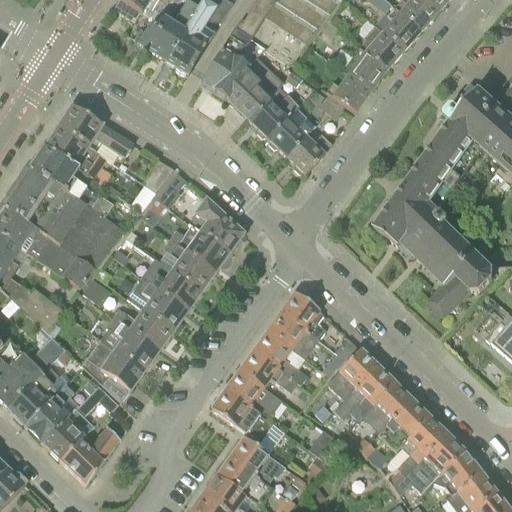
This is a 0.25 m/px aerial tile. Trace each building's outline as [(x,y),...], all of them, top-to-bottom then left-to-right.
[(155,27),(181,2),(177,0),(120,0),(119,3),(120,4),(113,14),(123,21),(130,11),(150,23),(155,27)] [(201,7),(164,65),(176,73),(175,74),(179,78),(184,80),(185,78),(188,80),(224,21),(209,12),(215,2),(212,0),(205,0),(201,7)] [(318,31),(345,0),(258,0),(237,34),(251,43),(264,21),(305,49),(318,31)] [(393,13),(420,36),(438,16),(418,0),(398,0),(390,9),(394,12),(393,13)] [(418,0),(438,16),(451,0),(418,0)] [(157,28),(137,48),(164,65),(201,7),(191,1),(187,4),(172,27),(163,22),(157,28)] [(393,13),(387,20),(385,18),(374,30),(403,55),(420,36),(393,13)] [(334,20),(327,27),(338,36),(345,29),(334,20)] [(133,45),(137,48),(157,28),(155,27),(150,23),(143,35),(140,33),(133,45)] [(368,25),(357,37),(365,44),(358,53),(386,75),(403,55),(374,30),(368,25)] [(338,36),(327,27),(321,34),(332,43),(338,36)] [(251,43),(237,34),(234,32),(200,87),(227,104),(245,75),(245,74),(248,70),(237,64),(251,43)] [(358,53),(350,64),(341,76),(348,80),(370,96),(386,75),(358,53)] [(309,74),(298,66),(292,73),(304,82),(309,74)] [(245,75),(227,104),(248,125),(268,105),(255,92),(260,88),(245,75)] [(301,84),(290,76),(285,83),(285,84),(296,91),(301,84)] [(326,97),(355,118),(370,96),(348,80),(338,93),(332,88),(326,97)] [(480,295),(493,282),(492,275),(493,273),(445,229),(448,225),(439,215),(482,155),(507,177),(511,181),(511,125),(510,123),(511,120),(511,81),(491,105),(471,87),(444,119),(451,126),(374,233),(399,251),(411,263),(414,260),(445,290),(429,306),(445,321),(468,297),(469,297),(471,295),(480,295)] [(265,142),(267,143),(286,123),(287,124),(298,111),(280,93),(273,101),(272,100),(268,105),(248,125),(257,134),(256,137),(262,143),(265,142)] [(319,113),(326,119),(334,108),(326,103),(319,113)] [(341,114),(334,108),(326,119),(334,124),(341,114)] [(103,130),(100,128),(71,110),(58,131),(96,156),(95,157),(98,159),(98,158),(113,167),(117,161),(118,159),(102,147),(94,142),(103,130)] [(277,153),(286,161),(309,136),(302,129),(297,134),(287,124),(286,123),(267,143),(269,145),(268,149),(273,154),(277,153)] [(102,147),(118,159),(124,163),(133,149),(103,130),(94,142),(102,147)] [(100,173),(92,167),(98,159),(95,157),(96,156),(58,131),(44,151),(78,173),(88,180),(93,184),(100,173)] [(302,178),(304,180),(324,159),(331,149),(321,140),(317,144),(309,136),(286,161),(295,170),(294,173),(299,179),(302,178)] [(72,182),(78,173),(44,151),(30,173),(68,197),(76,185),(72,182)] [(173,174),(157,164),(149,177),(143,188),(155,196),(172,177),(173,174)] [(125,236),(104,221),(78,204),(72,200),(68,197),(30,173),(17,193),(110,254),(125,236)] [(185,186),(177,178),(160,200),(169,207),(185,186)] [(78,204),(104,221),(112,208),(86,191),(78,204)] [(76,260),(96,272),(110,254),(17,193),(4,213),(76,260)] [(148,206),(138,199),(131,208),(141,216),(148,206)] [(243,238),(205,204),(189,229),(199,236),(198,236),(229,257),(243,238)] [(0,239),(27,257),(62,281),(81,294),(95,273),(96,272),(76,260),(4,213),(0,218),(0,239)] [(160,222),(149,214),(142,223),(154,231),(160,222)] [(198,236),(192,246),(175,234),(169,243),(215,276),(229,257),(198,236)] [(131,236),(126,242),(133,248),(138,241),(131,236)] [(0,293),(8,301),(49,339),(64,315),(34,292),(30,297),(10,282),(17,272),(18,270),(27,257),(0,239),(0,293)] [(201,296),(215,276),(169,243),(162,253),(178,265),(171,275),(201,296)] [(122,268),(127,261),(117,253),(111,260),(122,268)] [(141,282),(187,315),(201,296),(171,275),(155,263),(148,273),(141,282)] [(95,281),(105,288),(111,280),(101,273),(95,281)] [(133,293),(134,293),(127,303),(143,314),(173,335),(187,315),(141,282),(133,293)] [(96,307),(106,293),(93,284),(83,298),(96,307)] [(316,329),(323,319),(319,315),(294,298),(280,317),(318,344),(324,335),(316,329)] [(81,314),(71,306),(63,317),(74,325),(81,314)] [(159,355),(173,335),(143,314),(135,325),(119,313),(112,322),(159,355)] [(304,364),(311,354),(318,344),(280,317),(266,337),(304,364)] [(105,333),(107,334),(100,344),(144,375),(159,355),(112,322),(105,333)] [(501,326),(486,343),(511,366),(511,326),(508,332),(501,326)] [(307,380),(297,373),(304,364),(266,337),(252,356),(297,388),(297,387),(301,390),(307,380)] [(58,362),(64,355),(53,343),(51,341),(47,346),(39,354),(29,365),(42,378),(48,372),(58,362)] [(356,352),(350,346),(347,343),(333,356),(336,359),(343,365),(356,352)] [(100,344),(89,360),(89,359),(81,370),(121,408),(144,375),(100,344)] [(42,378),(29,365),(9,345),(1,353),(1,352),(0,353),(0,407),(6,413),(42,378)] [(359,354),(326,389),(343,405),(376,371),(359,354)] [(270,383),(291,397),(297,388),(252,356),(239,375),(263,393),(263,392),(270,383)] [(343,365),(336,359),(320,375),(328,380),(343,365)] [(349,417),(358,425),(370,412),(370,413),(394,388),(376,371),(343,405),(333,416),(342,424),(349,417)] [(57,382),(48,372),(42,378),(6,413),(24,431),(48,407),(40,400),(43,397),(44,399),(52,391),(50,389),(57,382)] [(239,375),(225,395),(267,425),(281,406),(277,402),(263,392),(263,393),(239,375)] [(91,399),(96,393),(90,387),(84,393),(91,399)] [(370,413),(379,421),(387,429),(411,404),(394,388),(370,413)] [(42,449),(68,422),(59,414),(74,399),(65,390),(48,407),(24,431),(42,449)] [(69,423),(68,422),(42,449),(59,466),(80,444),(80,445),(93,431),(83,421),(106,398),(98,391),(96,393),(91,399),(69,423)] [(211,414),(235,431),(259,448),(273,429),(267,425),(225,395),(211,414)] [(387,429),(378,439),(395,456),(403,448),(428,421),(411,404),(387,429)] [(314,418),(322,425),(330,417),(323,410),(314,418)] [(401,451),(405,454),(410,458),(395,473),(398,475),(386,482),(389,488),(392,491),(404,484),(405,483),(446,438),(428,421),(403,448),(403,449),(401,451)] [(85,491),(119,444),(107,433),(87,452),(80,445),(80,444),(59,466),(85,491)] [(463,455),(446,438),(405,483),(404,484),(392,491),(399,499),(410,488),(421,498),(432,487),(442,477),(443,476),(463,455)] [(341,448),(338,445),(330,440),(317,459),(327,465),(341,448)] [(273,480),(267,475),(275,465),(243,442),(230,461),(267,488),(273,480)] [(361,458),(370,449),(363,442),(355,451),(361,458)] [(370,449),(361,458),(367,463),(375,454),(370,449)] [(480,477),(463,455),(443,476),(442,477),(432,487),(444,491),(450,499),(451,500),(480,477)] [(240,498),(253,507),(267,488),(230,461),(216,480),(240,498)] [(307,472),(311,474),(318,479),(325,469),(315,461),(307,472)] [(0,511),(2,511),(26,488),(17,480),(13,480),(6,473),(0,478),(0,511)] [(473,511),(495,496),(480,477),(451,500),(450,499),(446,502),(452,511),(473,511)] [(202,500),(219,511),(237,511),(236,511),(243,502),(239,499),(240,498),(216,480),(202,500)] [(300,495),(306,487),(296,480),(291,488),(300,495)] [(317,493),(308,501),(315,510),(325,503),(317,493)] [(506,511),(495,496),(473,511),(506,511)] [(219,511),(202,500),(193,511),(219,511)]
